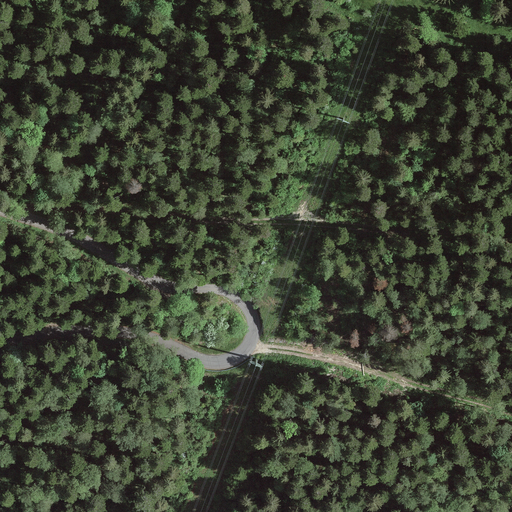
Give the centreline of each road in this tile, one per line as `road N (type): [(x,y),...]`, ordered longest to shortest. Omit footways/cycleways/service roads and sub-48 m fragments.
road 1 (unclassified): [(0,343),(95,332),(221,364),(247,348),(255,321),(234,295),(159,283),(104,250),(0,209)]
road 2 (track): [(8,212),(49,207),(511,241)]
road 3 (track): [(247,348),(333,358),(511,414)]
